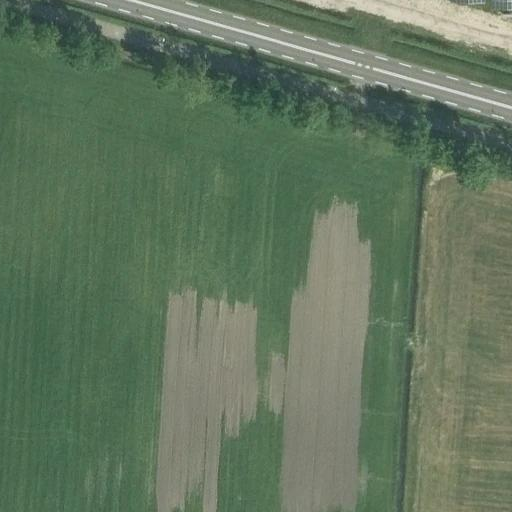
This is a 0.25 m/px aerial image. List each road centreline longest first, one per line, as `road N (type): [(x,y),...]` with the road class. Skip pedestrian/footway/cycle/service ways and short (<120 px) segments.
road 1 (unclassified): [(349,96),(12,0)]
road 2 (primary): [(358,66),(123,0)]
road 3 (unclassified): [(511,143),(349,96)]
road 4 (primary): [(511,109),(358,66)]
